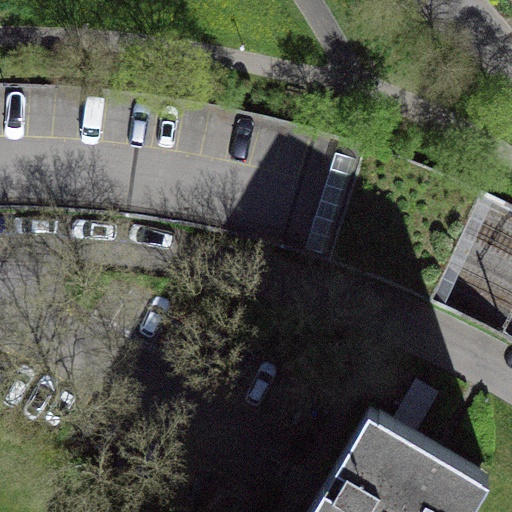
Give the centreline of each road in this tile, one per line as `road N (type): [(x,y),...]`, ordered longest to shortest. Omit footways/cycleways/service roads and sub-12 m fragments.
road 1 (residential): [(511,383),(399,323),(262,278),(148,254),(0,241)]
road 2 (residential): [(511,85),(425,0)]
